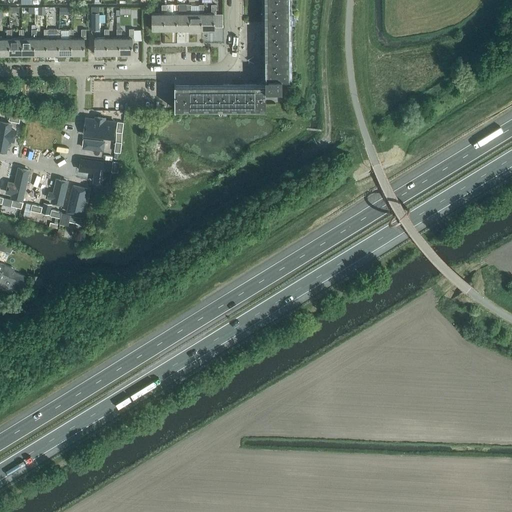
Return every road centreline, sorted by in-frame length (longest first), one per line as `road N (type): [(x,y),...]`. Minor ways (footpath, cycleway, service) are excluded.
road 1 (motorway): [(0,471),(511,158)]
road 2 (motorway): [(511,128),(0,441)]
road 3 (residential): [(83,70),(236,71),(235,0)]
road 4 (residential): [(0,157),(69,173),(83,70)]
